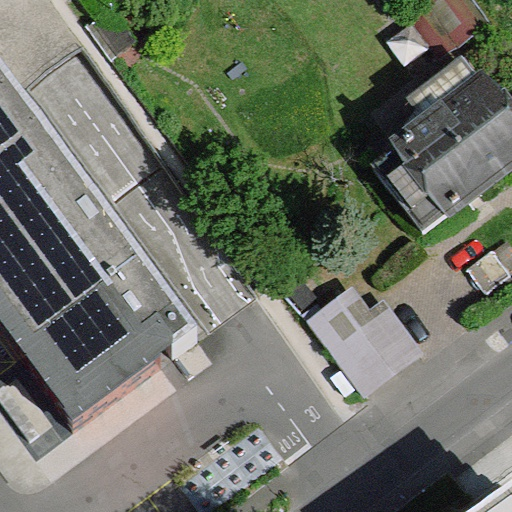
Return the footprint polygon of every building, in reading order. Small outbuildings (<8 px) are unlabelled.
[(15,98),(198,345),(228,322),(257,299),(82,50),(15,98)] [(429,132),(377,173),(425,237),(511,170),(511,127),(466,67),(411,110),(429,132)] [(0,335),(20,361),(75,436),(170,365),(198,345),(15,98),(0,78),(0,335)] [(345,306),(314,330),(365,398),(421,356),(390,319),(368,337),(345,306)] [(511,424),(478,449),(511,495),(511,424)]
